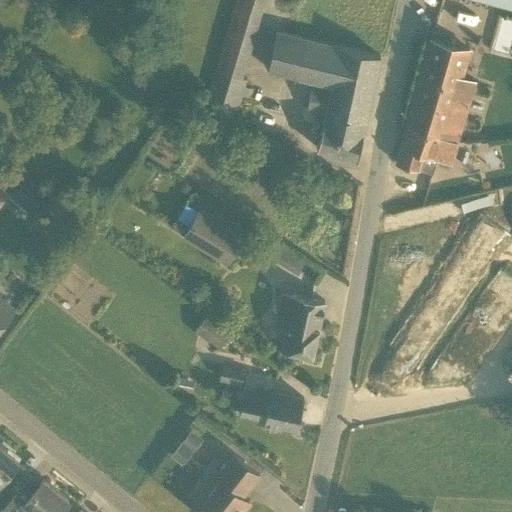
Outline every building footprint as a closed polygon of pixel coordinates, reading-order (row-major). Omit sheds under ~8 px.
[(233,122),(246,78),(242,77),(264,0),(234,0),(202,111),(233,122)] [(511,18),(500,16),(492,49),(510,53),(511,42),(511,18)] [(341,46),(278,30),(269,68),(315,80),(309,109),(330,114),(327,126),(325,125),(319,149),(358,159),(364,133),(363,133),(381,55),(342,45),(341,46)] [(456,140),(457,135),(446,132),(461,74),(468,48),(431,38),(407,125),(456,140)] [(450,161),(453,150),(456,140),(407,125),(397,163),(430,172),(434,156),(450,161)] [(278,168),(286,146),(255,136),(248,158),(278,168)] [(497,184),(511,180),(511,154),(492,159),(497,184)] [(0,207),(12,193),(0,183),(0,207)] [(248,227),(204,200),(198,209),(183,234),(227,261),(248,227)] [(299,272),(305,262),(269,241),(264,251),(299,272)] [(313,354),(320,327),(319,326),(325,300),(283,291),(276,324),(287,327),(283,348),(313,354)] [(6,318),(8,315),(0,308),(0,330),(8,321),(6,318)] [(196,330),(220,346),(231,330),(207,314),(196,330)] [(511,364),(511,344),(503,357),(511,364)] [(244,370),(222,366),(220,378),(241,383),(244,370)] [(298,426),(304,397),(271,390),(269,398),(244,393),(240,413),(265,419),(264,423),(281,427),(282,423),(298,426)] [(168,453),(180,462),(201,436),(189,427),(168,453)] [(19,458),(0,442),(0,480),(1,481),(19,458)] [(197,511),(241,511),(244,508),(236,502),(259,474),(234,454),(192,508),(197,511)] [(58,511),(69,499),(44,478),(26,501),(16,492),(2,509),(5,511),(31,511),(34,509),(37,511),(58,511)]
